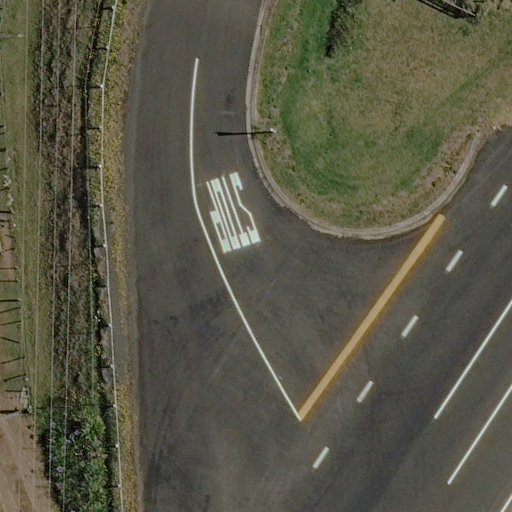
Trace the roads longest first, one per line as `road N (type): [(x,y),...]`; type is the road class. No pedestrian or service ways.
road 1 (unclassified): [(396,502),(297,426),(239,323),(203,206),(196,83),(205,0)]
road 2 (unclassified): [(396,502),(511,330)]
